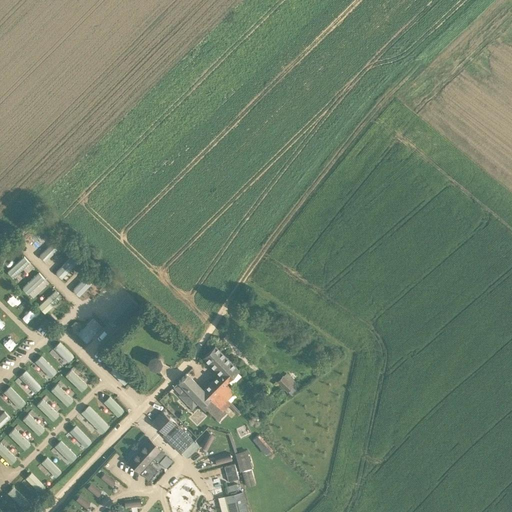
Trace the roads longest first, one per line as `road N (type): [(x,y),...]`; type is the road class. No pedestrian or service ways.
road 1 (track): [(220,313),(392,84)]
road 2 (residential): [(45,511),(190,360),(220,313)]
